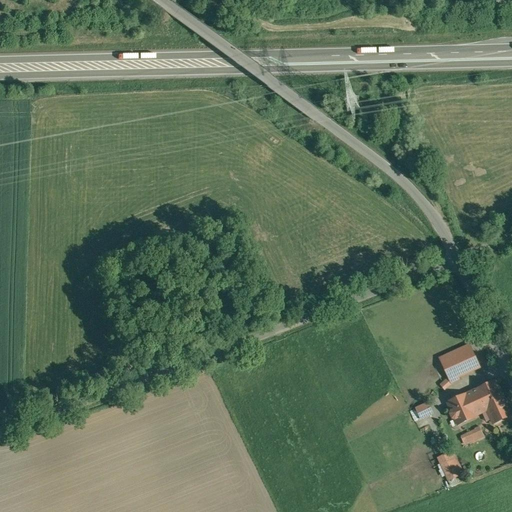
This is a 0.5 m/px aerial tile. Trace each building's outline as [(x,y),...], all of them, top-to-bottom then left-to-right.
[(470,345),(441,359),(452,383),(459,380),(458,378),(480,368),(470,345)] [(447,380),(441,385),(445,389),(450,385),(449,384),(449,383),(447,380)] [(511,415),(496,382),(497,382),(496,381),(478,389),(488,410),(494,424),(511,415)] [(488,410),(478,390),(467,395),(476,415),(488,410)] [(467,395),(448,403),(452,411),(451,414),(453,418),(456,419),(458,425),(477,416),(476,415),(467,395)] [(428,402),(415,407),(421,420),(433,414),(428,402)] [(476,430),(469,434),(471,439),(477,436),(478,439),(484,437),(480,427),(475,429),(476,430)] [(452,452),(439,458),(446,473),(459,467),(452,452)]
